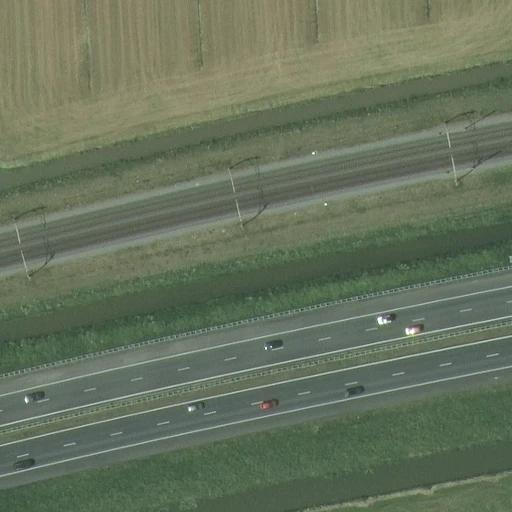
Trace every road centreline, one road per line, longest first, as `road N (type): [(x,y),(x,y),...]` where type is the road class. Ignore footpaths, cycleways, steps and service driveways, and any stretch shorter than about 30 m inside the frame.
road 1 (motorway): [(0,463),(511,354)]
road 2 (motorway): [(511,303),(0,412)]
